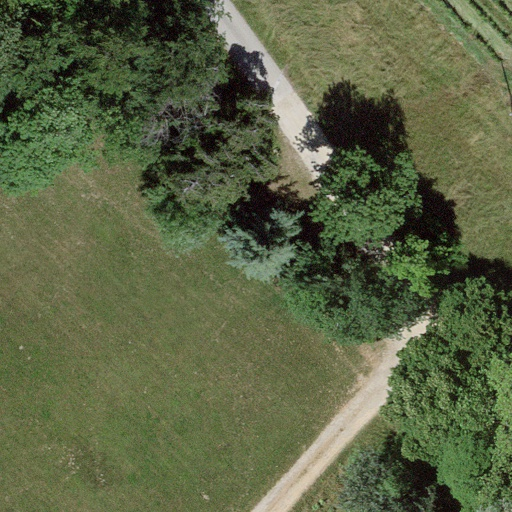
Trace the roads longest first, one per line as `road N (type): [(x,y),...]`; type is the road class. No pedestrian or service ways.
road 1 (track): [(432,322),(205,0)]
road 2 (track): [(432,322),(271,511)]
road 3 (track): [(511,511),(432,322)]
